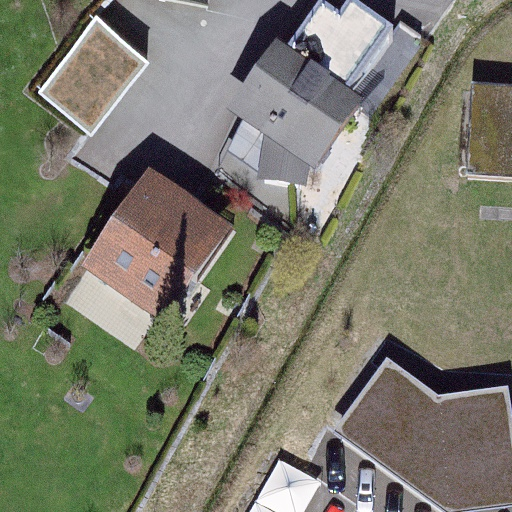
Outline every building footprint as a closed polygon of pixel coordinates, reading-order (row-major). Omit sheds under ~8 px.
[(289,55),(277,46),(234,108),(312,163),(358,97),(341,86),(383,26),(353,5),(341,22),(321,8),(289,55)] [(95,135),(153,61),(97,17),(38,91),(95,135)] [(511,95),(472,93),(466,184),(511,187),(511,95)] [(222,227),(150,178),(90,265),(161,314),(222,227)] [(437,418),(387,380),(340,447),(428,511),(511,511),(511,465),(504,408),(437,418)] [(298,511),(314,472),(273,456),(250,511),(298,511)]
